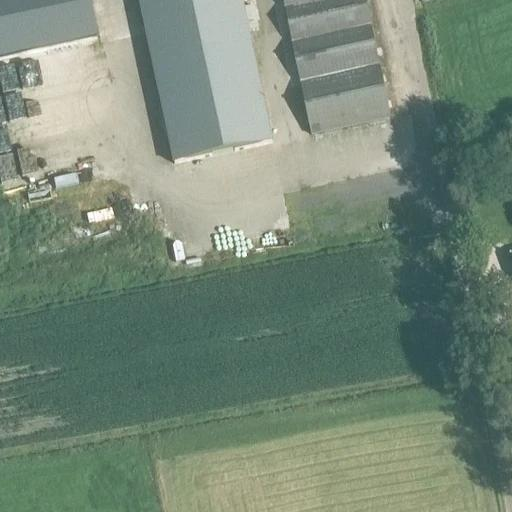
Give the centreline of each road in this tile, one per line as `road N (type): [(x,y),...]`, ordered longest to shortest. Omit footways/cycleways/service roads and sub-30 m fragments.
road 1 (unclassified): [(510,511),(430,120)]
road 2 (track): [(404,0),(430,120)]
